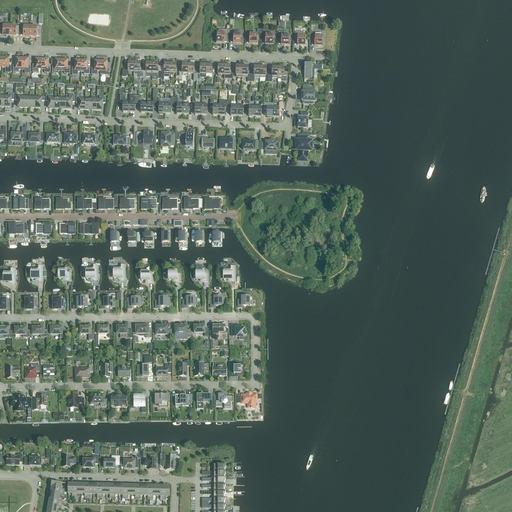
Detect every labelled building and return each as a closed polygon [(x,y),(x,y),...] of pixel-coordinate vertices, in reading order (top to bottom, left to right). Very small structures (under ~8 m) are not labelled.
[(0,26),(0,30),(0,34),(3,35),(3,36),(9,36),(10,26),(10,24),(4,23),(4,26),(0,26)] [(10,26),(9,36),(16,36),(16,35),(19,36),(19,27),(10,26)] [(24,37),(30,37),(30,27),(20,27),(20,36),(24,36),(24,37)] [(40,27),(30,27),(30,37),(36,37),(36,36),(39,36),(40,27)] [(219,33),(217,33),(217,38),(216,38),(216,43),(224,44),(224,43),(227,43),(228,30),(227,30),(227,31),(219,30),(219,33)] [(278,44),(282,45),(281,46),(290,46),(290,41),(288,41),(289,36),(287,36),(288,33),(279,32),(278,32),(278,44)] [(304,33),(295,33),(295,32),(294,32),(294,45),(298,45),(297,46),(306,46),(306,41),(304,41),(305,36),(303,36),(304,33)] [(315,33),(315,37),(312,36),(311,46),(315,46),(315,47),(323,47),(323,42),(322,42),(322,37),(321,37),(321,33),(315,33)] [(230,43),(234,43),(234,44),(242,44),(242,39),(241,39),(241,34),(230,34),(230,43)] [(246,43),(250,43),(249,44),(258,45),(258,39),(256,39),(257,35),(246,34),(246,43)] [(262,44),(266,44),(265,45),(274,45),(274,40),(272,40),(273,35),(262,35),(262,44)] [(3,58),(2,68),(5,68),(5,73),(11,73),(11,66),(8,66),(8,59),(7,59),(7,58),(3,58)] [(19,69),(22,69),(22,59),(17,59),(16,59),(16,66),(13,66),(13,72),(19,72),(19,69)] [(22,59),(22,69),(25,69),(25,73),(31,73),(31,66),(28,66),(28,59),(27,59),(22,59)] [(39,69),(42,69),(42,59),(37,59),(37,60),(36,60),(36,67),(33,66),(32,73),(38,73),(39,69)] [(47,60),(42,59),(42,69),(44,70),(44,73),(50,73),(51,67),(48,67),(48,60),(47,60)] [(58,71),(61,71),(62,60),(57,60),(56,60),(55,67),(52,67),(52,73),(58,74),(58,71)] [(66,60),(62,60),(61,71),(64,72),(64,74),(70,74),(70,68),(67,68),(67,61),(66,61),(66,60)] [(78,72),(81,72),(81,61),(76,61),(75,61),(75,68),(72,68),(72,75),(78,76),(78,72)] [(81,61),(81,72),(84,72),(84,75),(90,75),(90,68),(87,68),(87,61),(86,61),(81,61)] [(98,71),(101,71),(101,61),(96,61),(96,62),(95,62),(95,69),(92,68),(91,75),(97,75),(98,71)] [(101,71),(100,75),(109,75),(110,69),(107,69),(107,62),(106,62),(101,61),(101,71)] [(128,62),(128,70),(123,70),(122,77),(126,77),(128,75),(128,72),(134,72),(134,74),(134,63),(128,62)] [(139,78),(143,78),(143,71),(140,71),(140,63),(140,62),(136,62),(136,63),(134,63),(134,74),(140,74),(139,78)] [(146,71),(143,71),(143,78),(146,78),(146,77),(152,77),(152,63),(146,63),(146,71)] [(158,63),(152,63),(152,77),(157,77),(157,79),(161,79),(161,72),(158,71),(158,63)] [(170,78),(170,75),(170,64),(169,64),(169,63),(165,63),(165,64),(164,64),(164,72),(161,72),(161,79),(164,79),(164,77),(170,78)] [(322,65),(312,65),(305,65),(304,83),(304,79),(314,79),(314,70),(322,70),(322,65)] [(224,75),(224,79),(233,79),(233,74),(230,74),(230,66),(224,66),(224,75)] [(242,66),(242,78),(247,78),(247,82),(251,82),(251,74),(248,74),(248,66),(247,66),(248,66),(244,66),(242,66)] [(251,74),(251,82),(254,82),(254,78),(260,78),(260,67),(254,67),(254,75),(251,74)] [(260,67),(260,78),(266,78),(265,82),(265,83),(269,83),(269,75),(266,75),(266,67),(260,67)] [(269,75),(269,83),(272,83),(272,79),(278,79),(278,67),(277,67),(273,67),(272,67),(272,75),(269,75)] [(278,67),(278,79),(281,79),(281,82),(287,82),(287,76),(284,76),(284,68),(278,67)] [(310,104),(310,101),(316,102),(316,93),(314,93),(314,89),(303,89),(303,93),(302,93),(302,101),(303,101),(303,104),(310,104)] [(5,96),(5,108),(10,108),(10,107),(11,107),(11,100),(14,100),(14,94),(8,94),(8,96),(5,96)] [(49,109),(54,109),(55,98),(52,98),(52,95),(46,95),(46,102),(49,102),(48,108),(50,109),(49,109)] [(75,103),(75,99),(75,95),(69,95),(69,98),(66,98),(66,110),(71,110),(71,109),(72,109),(72,102),(75,103)] [(120,95),(120,103),(123,103),(123,112),(129,113),(129,101),(125,101),(125,96),(120,95)] [(19,108),(24,108),(24,98),(21,98),(21,97),(15,96),(15,100),(18,101),(18,107),(19,107),(19,108)] [(80,110),(85,110),(85,100),(82,100),(82,96),(76,96),(76,103),(79,103),(79,110),(80,110)] [(129,101),(129,113),(135,113),(135,103),(138,104),(138,96),(133,96),(129,96),(129,101)] [(138,96),(138,104),(141,104),(141,113),(147,113),(147,102),(141,102),(141,96),(138,96)] [(45,97),(36,97),(35,109),(40,109),(40,108),(41,108),(41,101),(44,101),(45,97)] [(99,101),(97,101),(96,111),(101,111),(101,110),(102,110),(102,103),(105,104),(106,97),(100,97),(99,101)] [(165,103),(165,114),(171,114),(171,109),(171,108),(174,108),(174,98),(171,98),(171,99),(171,103),(165,103)] [(174,98),(174,108),(177,108),(177,109),(177,114),(183,114),(183,103),(177,103),(177,100),(177,98),(174,98)] [(147,102),(147,113),(153,113),(153,109),(153,107),(156,107),(156,106),(156,99),(153,99),(153,102),(147,102)] [(210,101),(210,107),(213,107),(213,116),(219,116),(219,104),(213,104),(213,101),(210,101)] [(219,104),(219,116),(225,116),(225,108),(228,108),(228,104),(228,101),(225,101),(219,101),(219,104)] [(228,104),(228,108),(231,108),(231,116),(237,116),(237,105),(231,105),(231,101),(228,101),(228,104)] [(273,106),(273,104),(264,103),(264,109),(267,109),(267,117),(267,118),(271,118),(273,118),(273,108),(273,106)] [(283,103),(279,103),(279,107),(273,106),(273,108),(273,118),(279,118),(279,110),(282,110),(283,103)] [(308,117),(308,110),(308,113),(300,113),(300,116),(298,116),(297,116),(300,117),(300,119),(298,119),(298,128),(307,128),(307,117),(308,117)] [(12,134),(11,142),(22,143),(22,142),(26,142),(26,140),(26,128),(22,128),(22,134),(12,134)] [(185,148),(189,148),(193,148),(194,131),(193,131),(193,133),(186,133),(185,148)] [(144,133),(143,146),(152,147),(152,133),(144,133)] [(29,135),(29,143),(30,143),(30,146),(34,146),(35,143),(36,143),(36,144),(38,144),(39,143),(40,143),(40,141),(43,141),(44,134),(40,134),(40,135),(29,135)] [(174,146),(174,134),(159,134),(159,144),(161,144),(161,147),(170,148),(170,145),(174,146)] [(47,136),(47,143),(61,144),(62,135),(59,135),(59,136),(54,136),(47,136)] [(77,135),(69,135),(69,136),(65,136),(62,136),(62,145),(65,145),(65,144),(69,144),(69,145),(72,145),(72,144),(76,144),(76,140),(77,140),(77,135)] [(84,137),(83,137),(83,145),(95,145),(98,145),(98,137),(95,137),(94,137),(91,137),(88,137),(84,137)] [(118,137),(113,137),(113,146),(129,146),(130,138),(122,138),(122,137),(118,137)] [(214,141),(207,141),(205,141),(205,137),(199,137),(198,145),(202,145),(202,149),(206,149),(206,150),(210,150),(210,149),(211,149),(214,149),(214,141)] [(295,150),(295,151),(296,151),(296,150),(298,151),(297,161),(298,161),(307,161),(307,151),(312,151),(312,141),(308,141),(308,137),(298,137),(298,141),(296,141),(296,144),(296,147),(296,150),(295,150)] [(232,151),(236,151),(236,139),(231,138),(231,141),(228,141),(228,140),(225,140),(221,140),(220,149),(232,150),(232,151)] [(255,149),(258,149),(258,141),(255,141),(255,142),(254,142),(254,143),(250,142),(250,141),(248,141),(248,142),(244,142),(243,142),(243,150),(247,150),(247,152),(251,152),(251,150),(254,150),(254,151),(255,149)] [(278,151),(278,143),(265,142),(265,143),(261,143),(261,149),(265,149),(265,151),(278,151)] [(114,196),(114,199),(99,199),(99,205),(98,205),(98,210),(99,210),(114,210),(114,208),(114,204),(117,204),(117,196),(114,196)] [(14,199),(14,210),(29,210),(28,210),(28,203),(28,200),(28,199),(14,199)] [(50,199),(35,199),(35,205),(34,205),(34,210),(35,210),(50,210),(50,199)] [(56,205),(56,210),(71,210),(71,203),(68,203),(68,199),(57,199),(57,205),(56,205)] [(92,199),(78,199),(78,210),(93,210),(92,210),(92,199)] [(135,199),(120,199),(120,205),(119,205),(119,210),(120,210),(135,210),(135,205),(135,199)] [(159,204),(159,200),(156,200),(156,199),(142,199),(142,205),(141,205),(141,210),(157,210),(156,210),(156,204),(159,204)] [(180,204),(180,200),(177,200),(177,199),(163,199),(163,205),(162,205),(162,210),(178,210),(177,210),(177,204),(180,204)] [(199,199),(184,199),(184,210),(199,210),(199,208),(199,199)] [(220,199),(205,199),(205,205),(204,205),(204,210),(205,210),(220,210),(220,203),(220,200),(220,199)] [(8,224),(8,229),(9,229),(9,235),(9,238),(14,238),(14,235),(24,235),(24,234),(24,231),(24,225),(24,224),(9,224),(8,224)] [(51,224),(36,224),(36,225),(36,235),(51,235),(51,229),(52,229),(52,224),(51,224)] [(60,225),(60,235),(74,235),(74,229),(75,229),(75,224),(59,224),(59,225),(60,225)] [(83,225),(83,235),(98,235),(98,229),(99,229),(99,224),(83,224),(83,225)] [(32,280),(35,280),(39,280),(39,281),(42,281),(43,281),(42,274),(42,268),(42,266),(40,266),(39,266),(39,267),(32,270),(31,270),(31,275),(29,275),(29,279),(31,279),(31,280),(32,280)] [(66,281),(70,281),(70,273),(66,273),(66,266),(60,270),(59,270),(59,275),(57,275),(57,278),(59,278),(59,280),(59,279),(66,279),(66,281)] [(94,280),(97,280),(97,273),(94,273),(94,266),(87,270),(86,270),(86,275),(84,275),(84,278),(86,278),(86,279),(94,279),(94,280)] [(125,280),(125,273),(125,266),(121,266),(115,269),(114,269),(114,274),(112,274),(112,278),(114,278),(114,279),(121,279),(121,280),(124,280),(125,280)] [(224,276),(221,276),(222,279),(224,279),(224,280),(228,280),(231,280),(231,281),(232,281),(235,281),(235,274),(231,274),(231,267),(229,268),(227,266),(223,268),(225,271),(224,271),(224,276)] [(196,276),(194,276),(194,279),(196,279),(196,281),(196,280),(200,280),(204,280),(204,282),(207,282),(207,274),(204,274),(204,271),(204,267),(196,267),(196,271),(196,276)] [(149,282),(153,282),(152,275),(149,275),(149,268),(142,272),(141,272),(141,271),(141,276),(139,276),(139,280),(141,280),(141,281),(149,281),(149,282)] [(11,284),(15,284),(15,277),(12,277),(11,269),(11,270),(5,273),(4,273),(4,278),(2,278),(2,281),(4,281),(4,283),(4,282),(11,282),(11,284)] [(169,276),(167,276),(167,280),(169,280),(169,281),(176,281),(176,282),(180,282),(180,275),(176,275),(176,271),(169,271),(169,276)] [(73,295),(73,302),(74,309),(77,309),(77,308),(85,308),(85,307),(87,307),(87,300),(85,300),(85,298),(84,298),(84,299),(77,295),(73,295)] [(132,298),(127,298),(127,302),(128,302),(128,309),(132,309),(132,307),(139,307),(140,307),(140,306),(142,306),(142,305),(142,303),(143,303),(143,298),(139,298),(138,298),(132,295),(132,298)] [(187,301),(183,301),(183,308),(187,308),(187,307),(194,307),(195,307),(195,306),(197,306),(197,298),(195,298),(194,297),(187,297),(187,301)] [(214,301),(211,301),(211,308),(215,308),(214,307),(222,306),(222,307),(222,305),(224,305),(224,302),(222,302),(222,297),(214,297),(214,301)] [(242,300),(238,301),(238,308),(242,308),(242,306),(249,306),(250,306),(250,305),(252,305),(252,302),(249,302),(249,297),(242,297),(242,300)] [(112,308),(112,307),(114,307),(114,303),(112,303),(112,298),(104,298),(104,302),(101,302),(101,309),(105,309),(104,308),(112,308)] [(169,306),(169,299),(169,298),(167,298),(159,298),(159,301),(156,301),(156,309),(159,309),(159,307),(167,307),(169,307),(169,306)] [(0,299),(0,310),(6,310),(6,308),(9,308),(9,300),(5,300),(5,299),(0,299)] [(26,304),(24,304),(25,308),(26,308),(26,310),(33,310),(33,307),(36,307),(36,300),(33,300),(33,299),(25,299),(26,304)] [(60,299),(53,299),(53,303),(52,303),(52,308),(53,308),(53,310),(61,310),(61,307),(64,307),(64,300),(60,300),(60,299)] [(220,326),(213,326),(213,327),(213,333),(213,335),(218,335),(218,333),(224,333),(229,333),(228,329),(225,329),(225,326),(224,326),(224,324),(220,324),(220,326)] [(148,326),(136,327),(136,334),(146,334),(146,338),(152,338),(152,331),(148,331),(148,326)] [(172,331),(168,331),(168,326),(163,326),(160,326),(156,326),(156,335),(168,335),(168,338),(172,338),(172,331)] [(175,326),(175,335),(179,335),(179,340),(187,340),(187,338),(191,338),(190,331),(186,331),(186,326),(182,326),(179,326),(175,326)] [(205,329),(205,326),(194,326),(194,333),(204,333),(204,337),(208,337),(208,329),(205,329)] [(244,328),(239,329),(236,329),(236,326),(232,326),(232,337),(235,337),(235,338),(240,338),(240,340),(244,340),(244,335),(247,335),(247,331),(244,331),(244,328)] [(32,335),(40,335),(40,338),(47,338),(47,331),(44,331),(44,328),(40,328),(40,327),(36,327),(36,328),(32,328),(32,335)] [(60,338),(65,338),(65,329),(62,329),(62,327),(57,328),(57,327),(55,327),(55,328),(51,328),(50,328),(50,332),(51,332),(51,335),(60,335),(60,338)] [(80,335),(89,335),(89,340),(94,340),(94,330),(91,331),(91,327),(80,327),(80,335)] [(109,327),(98,327),(98,334),(108,334),(109,338),(113,338),(112,330),(109,330),(109,327)] [(127,327),(117,327),(117,334),(120,334),(123,334),(123,338),(127,338),(132,338),(132,330),(128,330),(127,327)] [(0,335),(5,335),(5,338),(12,338),(12,332),(8,332),(8,328),(4,328),(2,328),(0,328),(0,335)] [(23,338),(30,338),(29,331),(26,332),(26,328),(22,328),(19,328),(15,328),(15,335),(23,335),(23,338)] [(211,342),(211,350),(215,350),(219,350),(219,347),(215,347),(214,342),(211,342)] [(178,370),(178,371),(179,372),(179,377),(183,376),(183,377),(186,377),(186,376),(187,376),(187,367),(190,367),(190,361),(187,361),(187,362),(184,362),(184,365),(179,365),(179,369),(178,370)] [(100,367),(99,368),(99,370),(100,371),(101,371),(101,377),(99,377),(110,377),(110,373),(113,373),(113,363),(106,363),(106,365),(101,366),(101,367),(100,367)] [(208,364),(203,364),(195,364),(195,366),(194,369),(195,370),(195,376),(203,376),(203,372),(205,372),(205,367),(208,367),(208,364)] [(213,376),(218,376),(218,377),(222,377),(222,376),(226,376),(226,368),(225,368),(225,364),(214,365),(214,368),(213,368),(213,376)] [(234,369),(231,370),(231,376),(239,376),(244,376),(244,366),(244,364),(238,364),(238,366),(233,366),(234,369)] [(26,372),(26,378),(35,378),(35,372),(39,372),(39,365),(31,365),(31,368),(25,368),(25,372),(26,372)] [(89,369),(75,369),(76,378),(89,378),(89,372),(93,372),(93,365),(89,365),(89,369)] [(165,365),(165,369),(156,369),(156,377),(168,377),(168,373),(171,373),(171,365),(165,365)] [(138,377),(148,377),(148,366),(137,366),(138,377)] [(43,378),(54,378),(54,367),(43,367),(43,378)] [(14,368),(7,368),(7,378),(15,378),(15,375),(19,375),(19,369),(14,369),(14,368)] [(130,369),(118,369),(118,377),(130,377),(130,369)] [(134,399),(130,399),(130,409),(134,409),(134,407),(141,407),(141,409),(148,409),(148,399),(145,399),(145,395),(134,395),(134,399)] [(164,395),(155,395),(155,397),(154,397),(155,397),(155,405),(161,405),(162,407),(168,407),(168,402),(169,402),(169,395),(164,395)] [(188,396),(175,396),(175,406),(182,406),(182,407),(188,407),(188,402),(192,402),(192,395),(188,395),(188,396)] [(203,410),(203,402),(212,401),(212,410),(215,410),(215,395),(197,395),(197,410),(203,410)] [(224,395),(218,395),(218,402),(216,402),(216,407),(224,407),(224,409),(231,409),(230,402),(233,402),(233,397),(224,397),(224,395)] [(257,395),(241,395),(241,396),(237,396),(237,403),(242,403),(242,404),(249,404),(249,408),(250,408),(250,409),(252,409),(252,408),(255,408),(255,404),(257,404),(257,395)] [(38,400),(33,400),(33,402),(34,411),(39,410),(40,410),(40,407),(47,406),(47,402),(46,402),(46,397),(48,397),(48,396),(38,397),(38,400)] [(77,396),(69,396),(69,408),(78,408),(78,406),(84,406),(84,399),(77,399),(77,396)] [(90,399),(91,405),(93,405),(93,403),(101,403),(101,407),(107,406),(107,400),(103,400),(103,396),(92,396),(92,399),(90,399)] [(121,396),(111,396),(111,406),(116,406),(116,408),(122,408),(121,406),(126,406),(126,398),(121,398),(121,396)] [(15,399),(12,399),(12,406),(15,406),(15,410),(24,410),(24,408),(30,408),(30,401),(30,398),(24,399),(24,397),(15,397),(15,399)] [(22,458),(23,454),(17,454),(17,457),(12,457),(12,456),(7,456),(7,465),(12,466),(12,465),(19,465),(20,458),(22,458)] [(163,463),(163,467),(166,467),(166,470),(174,470),(174,459),(170,459),(170,457),(163,457),(163,454),(160,454),(160,463),(163,463)] [(92,460),(83,460),(83,468),(94,468),(94,464),(98,464),(99,456),(92,456),(92,460)] [(111,460),(104,460),(104,468),(115,469),(115,465),(119,465),(119,457),(112,456),(111,460)] [(24,462),(27,462),(27,465),(30,465),(30,466),(41,467),(41,458),(40,458),(38,458),(37,458),(34,458),(32,457),(31,458),(24,458),(24,462)] [(70,457),(63,457),(63,467),(70,467),(70,464),(76,465),(76,458),(70,458),(70,457)] [(149,460),(143,459),(143,466),(149,466),(149,470),(156,470),(156,459),(149,458),(149,460)] [(131,461),(124,461),(124,469),(135,469),(135,468),(138,469),(138,461),(134,461),(133,460),(131,460),(131,461)] [(51,489),(51,490),(64,492),(65,489),(61,489),(62,485),(62,484),(65,484),(57,483),(57,484),(52,483),(52,484),(51,490),(51,489)] [(50,496),(49,502),(48,502),(62,505),(63,502),(59,501),(59,498),(49,496),(50,496)] [(49,502),(48,508),(47,508),(57,510),(58,506),(62,507),(62,505),(48,502),(49,502)]
